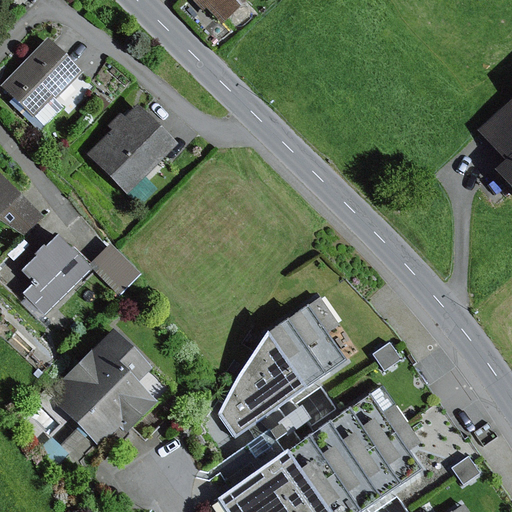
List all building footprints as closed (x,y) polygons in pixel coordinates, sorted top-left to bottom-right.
[(249,0),(195,0),(221,27),(249,0)] [(50,36),(5,82),(37,114),(83,68),(50,36)] [(42,117),(51,125),(68,105),(59,98),(42,117)] [(140,103),(94,153),(138,193),(184,143),(140,103)] [(511,118),(504,109),(477,132),(504,163),(493,172),(511,193),(511,118)] [(0,166),(0,221),(6,216),(23,232),(44,210),(0,166)] [(90,271),(56,236),(19,273),(31,285),(21,295),(43,317),(90,271)] [(108,249),(89,267),(119,297),(138,278),(108,249)] [(239,373),(218,416),(234,441),(347,362),(327,334),(339,326),(319,298),(265,335),(239,373)] [(154,364),(116,327),(54,391),(115,449),(162,399),(140,378),(154,364)] [(389,344),(372,355),(384,373),(401,361),(389,344)] [(382,386),(216,501),(223,511),(364,511),(421,471),(408,453),(420,444),(382,386)] [(261,457),(283,445),(276,431),(253,444),(261,457)]
